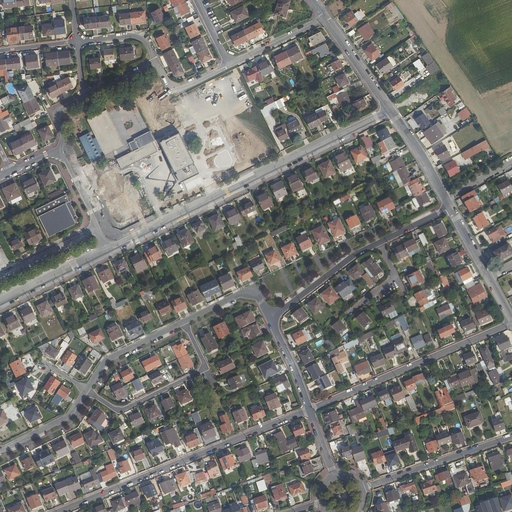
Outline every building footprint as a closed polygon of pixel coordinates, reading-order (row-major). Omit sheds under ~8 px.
[(16,7),(15,0),(2,0),(3,9),(16,7)] [(290,2),(283,0),(278,0),(274,15),(285,18),(290,2)] [(387,11),(395,6),(392,2),(384,7),(387,11)] [(184,3),(176,7),(181,16),(190,12),(185,3),(184,3)] [(254,8),(257,13),(263,10),(261,5),(259,5),(254,8)] [(232,12),(237,22),(248,17),(244,7),(232,12)] [(156,23),(165,19),(160,9),(151,14),(156,23)] [(344,16),(351,26),(359,20),(352,11),(344,16)] [(130,14),(131,24),(143,22),(142,17),(145,16),(144,12),(130,14)] [(120,25),(131,24),(130,14),(119,15),(120,25)] [(95,19),(96,28),(109,27),(108,17),(95,19)] [(85,30),(96,28),(95,19),(95,18),(84,20),(85,30)] [(54,25),(55,35),(65,34),(64,20),(53,21),(54,25)] [(359,29),(366,40),(375,34),(367,23),(359,29)] [(191,39),(200,35),(194,24),(185,29),(191,39)] [(43,36),(55,35),(54,25),(42,26),(43,36)] [(244,31),(248,40),(259,35),(255,26),(244,31)] [(19,28),(20,41),(33,39),(31,27),(19,28)] [(8,42),(20,41),(19,28),(6,29),(8,42)] [(241,43),(248,40),(244,31),(231,37),(235,44),(240,42),(241,43)] [(322,40),(319,34),(310,38),(313,45),(322,40)] [(156,39),(162,51),(171,47),(165,35),(156,39)] [(407,41),(409,44),(418,38),(416,35),(407,41)] [(197,54),(207,49),(202,38),(192,43),(197,54)] [(325,44),(305,54),(306,57),(313,54),(314,55),(319,53),(321,58),(330,54),(329,53),(325,44)] [(365,50),(372,61),(380,55),(373,45),(365,50)] [(296,47),(286,52),(291,63),(302,58),(296,47)] [(120,49),(121,61),(133,59),(132,48),(120,49)] [(113,49),(103,50),(105,60),(114,59),(113,49)] [(213,59),(207,49),(197,54),(202,64),(213,59)] [(165,56),(170,67),(179,63),(173,51),(165,56)] [(57,53),(59,66),(70,64),(68,52),(57,53)] [(291,63),(286,52),(274,58),(279,69),(291,63)] [(46,67),(59,66),(57,53),(45,54),(46,67)] [(426,66),(432,74),(440,69),(429,53),(423,57),(428,64),(426,66)] [(37,55),(26,57),(27,69),(38,68),(37,55)] [(390,56),(387,58),(393,66),(396,65),(396,63),(392,57),(391,57),(390,56)] [(91,69),(101,68),(100,58),(90,60),(91,69)] [(387,58),(377,65),(383,73),(393,66),(387,58)] [(16,59),(5,61),(7,70),(17,69),(16,59)] [(419,59),(412,62),(418,73),(425,69),(419,59)] [(333,72),(342,67),(339,60),(331,64),(333,68),(332,69),(333,72)] [(267,61),(257,66),(262,77),(273,71),(267,61)] [(179,63),(170,67),(174,76),(178,77),(184,73),(179,63)] [(245,72),(245,73),(249,81),(250,82),(256,79),(258,83),(264,81),(262,77),(257,66),(245,72)] [(340,87),(349,83),(344,74),(336,78),(340,87)] [(55,81),(61,93),(73,87),(68,78),(61,81),(58,75),(53,76),(55,81)] [(392,82),(397,89),(405,84),(400,77),(392,82)] [(51,98),(61,93),(55,81),(48,84),(50,87),(46,89),(51,98)] [(26,102),(34,98),(28,86),(17,91),(24,103),(26,102)] [(343,89),(326,97),(329,103),(332,102),(332,100),(337,97),(343,107),(351,104),(343,89)] [(445,95),(450,103),(456,98),(451,91),(449,93),(447,89),(442,92),(444,96),(445,95)] [(8,95),(0,99),(3,104),(11,101),(8,95)] [(365,97),(351,104),(351,105),(353,105),(356,111),(368,105),(365,97)] [(39,109),(34,98),(26,102),(24,103),(23,103),(29,116),(35,113),(34,112),(39,109)] [(455,101),(460,109),(465,106),(460,98),(455,101)] [(281,99),(275,102),(278,109),(284,106),(281,99)] [(260,110),(263,115),(277,108),(275,103),(269,106),(260,110)] [(149,117),(157,117),(157,105),(149,105),(149,117)] [(440,115),(446,112),(443,106),(437,109),(440,115)] [(466,107),(457,112),(462,121),(471,115),(466,107)] [(315,112),(316,114),(321,123),(328,119),(323,108),(315,112)] [(103,152),(105,156),(124,146),(106,111),(87,120),(96,138),(93,140),(89,133),(79,138),(91,162),(101,157),(100,154),(103,152)] [(420,126),(422,129),(431,123),(424,113),(415,119),(417,122),(418,122),(420,126)] [(311,130),(322,125),(321,123),(316,114),(306,119),(311,130)] [(3,117),(0,118),(0,130),(1,133),(9,129),(5,122),(3,117)] [(23,127),(25,126),(31,123),(29,119),(21,123),(23,127)] [(159,124),(165,136),(174,132),(168,120),(159,124)] [(286,126),(291,136),(303,130),(297,121),(286,126)] [(424,132),(432,143),(445,134),(443,132),(445,131),(438,121),(424,132)] [(13,126),(16,131),(23,127),(21,123),(13,126)] [(39,131),(44,142),(50,140),(49,138),(52,137),(52,135),(48,127),(39,131)] [(383,141),(391,137),(387,128),(378,133),(383,141)] [(284,130),(276,134),(280,142),(288,137),(284,130)] [(133,152),(125,156),(126,158),(118,162),(121,169),(122,170),(157,153),(153,145),(145,149),(144,147),(152,143),(155,142),(151,133),(135,141),(136,142),(130,145),(133,152)] [(160,143),(163,149),(175,172),(193,163),(179,133),(160,143)] [(20,141),(25,150),(30,148),(30,147),(36,144),(32,135),(20,140),(20,141)] [(397,147),(391,137),(383,141),(379,143),(384,153),(391,150),(392,151),(394,150),(394,149),(397,147)] [(486,139),(478,144),(481,150),(489,146),(486,139)] [(15,155),(25,150),(20,141),(10,145),(15,155)] [(435,149),(440,160),(450,154),(444,144),(435,149)] [(478,144),(461,153),(465,159),(481,150),(478,144)] [(360,148),(358,149),(351,152),(351,153),(356,163),(366,158),(360,148)] [(175,172),(163,149),(161,149),(172,173),(175,172)] [(335,159),(343,174),(352,169),(345,154),(335,159)] [(390,163),(395,172),(405,166),(401,157),(394,161),(393,159),(390,161),(391,162),(390,163)] [(444,166),(450,176),(459,171),(454,160),(444,166)] [(325,178),(330,175),(335,173),(329,162),(324,164),(325,165),(320,168),(325,178)] [(193,163),(175,172),(180,183),(199,174),(193,163)] [(395,172),(392,173),(396,180),(401,177),(403,182),(411,178),(411,177),(405,166),(395,172)] [(50,170),(53,177),(55,176),(51,167),(45,170),(45,172),(50,170)] [(303,173),(309,183),(319,178),(313,168),(303,173)] [(55,181),(53,177),(50,170),(45,172),(40,174),(45,185),(55,181)] [(112,170),(101,176),(119,213),(130,208),(113,173),(112,170)] [(297,174),(292,176),(293,178),(287,181),(294,194),(304,189),(297,174)] [(403,182),(405,185),(416,179),(414,175),(411,177),(411,178),(403,182)] [(396,180),(399,188),(405,185),(403,182),(401,177),(396,180)] [(39,189),(34,179),(26,183),(26,182),(22,183),(29,197),(33,195),(31,192),(39,189)] [(498,187),(504,198),(511,193),(511,188),(511,186),(508,181),(498,187)] [(409,187),(415,198),(416,197),(425,193),(421,186),(419,182),(409,187)] [(276,200),(286,195),(281,183),(270,188),(276,200)] [(9,201),(20,195),(15,185),(8,189),(7,188),(3,190),(9,201)] [(464,203),(469,212),(479,207),(474,197),(476,196),(473,190),(461,197),(464,203)] [(256,199),(261,209),(267,206),(272,204),(266,192),(262,195),(262,196),(256,199)] [(415,198),(412,200),(416,208),(430,202),(425,193),(416,197),(415,198)] [(66,195),(50,203),(35,210),(47,235),(62,227),(74,222),(73,220),(77,218),(66,195)] [(382,215),(394,208),(389,198),(376,204),(382,215)] [(252,202),(239,209),(243,218),(256,211),(252,202)] [(360,211),(366,222),(376,217),(370,206),(360,211)] [(235,210),(226,215),(230,224),(240,219),(235,210)] [(472,218),(478,229),(488,224),(482,213),(472,218)] [(360,225),(355,216),(346,220),(351,230),(360,225)] [(210,222),(215,232),(225,227),(220,217),(210,222)] [(338,219),(337,220),(334,221),(328,224),(337,241),(342,238),(341,236),(341,235),(345,233),(338,219)] [(74,222),(62,227),(47,235),(48,237),(63,230),(75,224),(74,222)] [(201,222),(193,226),(197,234),(205,230),(201,222)] [(439,239),(447,235),(442,223),(434,227),(439,239)] [(288,229),(286,225),(271,233),(272,237),(288,229)] [(329,239),(323,227),(312,232),(319,245),(324,243),(323,242),(329,239)] [(42,239),(37,228),(25,234),(30,245),(42,239)] [(486,232),(489,238),(491,237),(493,241),(500,238),(494,228),(486,232)] [(178,236),(184,248),(193,243),(187,231),(183,234),(178,236)] [(312,246),(307,234),(297,239),(302,251),(312,246)] [(421,235),(418,236),(424,247),(426,245),(421,235)] [(20,238),(12,243),(15,250),(24,245),(20,238)] [(415,239),(404,245),(409,255),(410,257),(421,251),(415,239)] [(436,243),(441,254),(450,249),(444,239),(436,243)] [(162,245),(168,256),(178,251),(172,240),(162,245)] [(297,254),(292,244),(282,249),(287,259),(297,254)] [(511,251),(508,244),(493,252),(498,261),(511,253),(511,251)] [(409,255),(404,245),(394,250),(399,261),(409,255)] [(147,252),(152,263),(162,258),(156,247),(147,252)] [(270,265),(280,260),(276,251),(266,256),(270,265)] [(446,259),(451,269),(462,263),(457,253),(446,259)] [(131,259),(137,271),(146,266),(140,255),(131,259)] [(364,261),(360,264),(364,269),(367,267),(375,276),(381,271),(371,257),(365,262),(364,261)] [(114,265),(118,274),(128,269),(124,260),(114,265)] [(255,273),(265,268),(261,260),(251,265),(255,273)] [(435,270),(431,262),(427,264),(430,272),(435,270)] [(399,271),(401,275),(413,269),(410,265),(399,271)] [(355,280),(363,273),(358,266),(349,272),(355,280)] [(242,282),(253,277),(249,267),(237,273),(242,282)] [(465,285),(474,280),(467,268),(458,272),(465,285)] [(109,269),(99,274),(104,284),(114,279),(109,269)] [(419,271),(409,276),(413,286),(424,281),(419,271)] [(374,283),(367,274),(362,277),(369,287),(374,283)] [(234,285),(229,275),(219,280),(224,290),(234,285)] [(83,282),(88,292),(98,288),(93,277),(83,282)] [(444,279),(440,280),(443,286),(446,291),(449,290),(444,279)] [(339,286),(336,289),(343,299),(352,292),(355,290),(348,281),(345,283),(345,282),(341,285),(342,285),(340,287),(339,286)] [(482,288),(480,284),(468,291),(474,304),(487,297),(482,288)] [(218,294),(214,285),(204,289),(209,298),(218,294)] [(69,290),(74,300),(83,296),(78,286),(69,290)] [(461,290),(460,287),(448,293),(449,296),(461,290)] [(322,295),(330,305),(337,300),(329,290),(322,295)] [(203,301),(198,291),(188,296),(193,306),(203,301)] [(427,298),(423,291),(415,295),(418,302),(427,298)] [(156,298),(152,292),(151,292),(145,295),(148,300),(149,302),(156,298)] [(52,298),(58,308),(67,304),(62,293),(52,298)] [(187,308),(182,298),(172,303),(177,313),(187,308)] [(114,299),(109,302),(114,311),(127,304),(125,300),(116,305),(114,299)] [(317,299),(308,306),(315,315),(324,308),(317,299)] [(173,311),(168,301),(157,307),(162,316),(173,311)] [(434,305),(432,301),(431,302),(423,306),(424,306),(425,309),(434,305)] [(38,307),(43,318),(52,313),(47,303),(38,307)] [(383,318),(395,312),(391,303),(379,309),(383,318)] [(456,313),(452,303),(436,310),(441,319),(456,313)] [(31,308),(20,313),(26,324),(36,319),(31,308)] [(301,323),(308,317),(302,308),(294,314),(301,323)] [(153,319),(149,310),(139,315),(141,318),(139,319),(140,321),(142,320),(144,324),(153,319)] [(487,310),(472,317),(476,327),(491,321),(487,310)] [(241,325),(243,328),(256,322),(251,312),(243,315),(244,317),(237,320),(240,325),(241,325)] [(372,323),(364,313),(357,319),(364,329),(372,323)] [(408,318),(406,315),(398,318),(402,326),(405,333),(410,330),(406,319),(408,318)] [(19,325),(15,317),(10,319),(5,322),(9,330),(19,325)] [(398,318),(388,324),(390,328),(397,325),(398,328),(402,326),(398,318)] [(461,323),(464,332),(474,328),(471,319),(461,323)] [(346,329),(340,321),(332,327),(339,335),(346,329)] [(143,330),(139,322),(127,328),(131,336),(143,330)] [(220,339),(229,334),(224,323),(214,328),(220,339)] [(246,337),(251,334),(253,339),(262,335),(258,328),(259,328),(257,324),(243,331),(246,337)] [(108,331),(113,341),(123,336),(118,326),(108,331)] [(438,331),(441,339),(455,333),(452,326),(438,331)] [(80,336),(86,334),(84,328),(78,331),(80,336)] [(100,330),(90,335),(92,339),(89,340),(92,345),(104,339),(100,330)] [(293,336),(298,346),(307,342),(302,332),(293,336)] [(358,339),(360,343),(360,344),(365,341),(373,336),(371,332),(358,339)] [(202,338),(207,347),(208,347),(211,352),(217,349),(210,334),(202,338)] [(423,336),(427,345),(432,343),(428,334),(423,336)] [(403,335),(391,340),(394,345),(396,351),(401,349),(401,348),(407,345),(403,335)] [(416,349),(425,345),(421,335),(412,339),(416,349)] [(322,337),(315,342),(318,346),(324,341),(322,337)] [(511,347),(506,337),(496,341),(496,343),(494,344),(496,350),(497,352),(511,347)] [(344,346),(346,349),(360,343),(358,339),(344,346)] [(332,351),(336,349),(329,340),(325,342),(332,351)] [(258,358),(269,353),(264,342),(253,347),(258,358)] [(49,346),(46,344),(38,348),(38,349),(45,353),(49,346)] [(179,359),(188,355),(183,344),(174,349),(179,359)] [(394,357),(398,355),(397,354),(396,351),(394,345),(382,350),(387,360),(394,357)] [(59,353),(49,346),(45,353),(54,360),(59,353)] [(480,350),(489,372),(495,369),(486,348),(480,350)] [(300,354),(305,365),(314,361),(309,350),(300,354)] [(497,352),(496,350),(493,351),(500,367),(503,365),(498,353),(497,352)] [(504,351),(498,353),(503,365),(506,364),(506,363),(511,359),(511,355),(510,357),(509,355),(506,357),(504,351)] [(70,367),(77,358),(69,352),(62,362),(70,367)] [(473,352),(463,356),(467,365),(476,361),(473,352)] [(337,366),(341,364),(349,361),(346,354),(341,356),(334,360),(337,366)] [(374,369),(385,364),(381,354),(370,359),(374,369)] [(193,365),(188,355),(179,359),(184,370),(193,365)] [(147,371),(161,364),(157,356),(143,363),(147,371)] [(77,363),(75,368),(85,375),(93,364),(85,358),(80,365),(77,363)] [(223,374),(235,368),(230,359),(219,365),(223,374)] [(337,370),(338,373),(344,371),(341,364),(337,366),(334,360),(333,360),(336,369),(337,370)] [(25,374),(19,361),(10,365),(16,378),(25,374)] [(259,367),(265,379),(279,372),(281,371),(281,370),(282,369),(281,368),(281,367),(280,366),(279,366),(278,366),(276,367),(273,361),(259,367)] [(364,375),(372,372),(368,361),(355,367),(359,376),(364,374),(364,375)] [(483,362),(480,363),(485,375),(487,374),(488,374),(489,373),(483,362)] [(308,368),(314,381),(317,380),(324,377),(318,363),(308,368)] [(122,374),(126,382),(134,378),(130,369),(122,374)] [(495,369),(489,373),(488,374),(487,374),(489,377),(493,375),(499,384),(502,382),(495,369)] [(149,375),(153,383),(163,378),(159,370),(149,375)] [(357,378),(354,371),(347,374),(350,380),(353,379),(353,380),(357,378)] [(470,374),(476,387),(479,385),(475,376),(478,375),(477,372),(470,374)] [(422,374),(413,378),(416,385),(424,381),(424,380),(425,380),(422,374)] [(472,388),(476,387),(470,374),(458,379),(460,384),(462,387),(470,384),(472,388)] [(290,387),(285,375),(274,380),(280,392),(290,387)] [(324,377),(317,380),(319,384),(321,387),(323,391),(332,386),(327,375),(324,377)] [(494,387),(499,384),(493,375),(489,377),(494,387)] [(229,380),(233,390),(243,386),(239,376),(229,380)] [(446,387),(447,389),(460,384),(458,379),(458,380),(456,376),(444,381),(446,387)] [(53,394),(60,383),(52,377),(44,389),(53,394)] [(139,378),(132,382),(137,392),(144,388),(139,378)] [(22,399),(28,396),(27,394),(33,391),(28,379),(17,385),(19,389),(18,390),(19,391),(20,391),(22,394),(20,395),(22,399)] [(408,391),(417,388),(413,379),(405,383),(408,391)] [(119,400),(128,395),(122,383),(115,386),(113,387),(119,400)] [(62,386),(57,393),(66,399),(71,391),(62,386)] [(406,398),(401,386),(396,388),(397,389),(391,392),(395,402),(406,398)] [(441,408),(443,407),(443,406),(453,402),(451,398),(450,395),(447,389),(446,387),(443,388),(446,396),(444,397),(443,395),(441,396),(440,392),(435,394),(441,408)] [(464,394),(466,398),(478,393),(477,389),(464,394)] [(177,395),(182,404),(192,399),(187,390),(177,395)] [(390,398),(387,391),(378,394),(382,402),(390,398)] [(453,403),(466,398),(464,394),(464,393),(451,398),(453,402),(453,403)] [(281,407),(276,395),(265,399),(270,411),(281,407)] [(377,404),(373,396),(360,402),(363,410),(377,404)] [(410,396),(406,398),(411,409),(415,407),(410,396)] [(163,402),(166,409),(174,405),(171,398),(163,402)] [(360,402),(359,400),(355,402),(357,408),(348,412),(350,417),(352,423),(366,417),(363,410),(360,402)] [(156,406),(150,409),(145,411),(150,421),(161,416),(156,406)] [(261,407),(251,411),(255,421),(265,416),(261,407)] [(31,423),(42,418),(38,410),(27,415),(31,423)] [(247,420),(243,410),(233,414),(237,424),(247,420)] [(324,415),(328,425),(340,421),(336,410),(324,415)] [(3,411),(0,412),(0,425),(8,422),(3,411)] [(89,419),(87,422),(101,431),(104,429),(100,426),(107,417),(97,411),(91,420),(89,419)] [(197,412),(192,414),(195,423),(201,421),(197,412)] [(483,423),(479,412),(464,418),(468,428),(483,423)] [(130,418),(135,428),(144,423),(140,413),(130,418)] [(233,430),(226,415),(220,418),(223,426),(220,427),(223,434),(233,430)] [(384,430),(387,429),(383,418),(379,419),(384,430)] [(505,428),(501,418),(492,421),(496,432),(505,428)] [(203,443),(194,420),(190,422),(195,435),(185,439),(189,449),(203,443)] [(343,434),(338,422),(330,425),(335,437),(343,434)] [(302,423),(291,428),(295,437),(306,433),(302,423)] [(216,436),(211,424),(200,428),(205,440),(216,436)] [(357,433),(353,424),(347,426),(350,435),(357,433)] [(161,434),(166,446),(171,443),(172,446),(174,445),(175,448),(181,445),(174,429),(172,430),(171,428),(165,431),(165,433),(161,434)] [(109,434),(113,443),(125,437),(120,429),(109,434)] [(158,429),(152,431),(141,436),(143,441),(160,434),(159,432),(158,429)] [(104,442),(100,434),(97,436),(94,431),(85,436),(91,448),(104,442)] [(452,441),(448,431),(435,436),(438,446),(452,441)] [(294,440),(286,443),(282,432),(274,436),(281,453),(296,448),(294,440)] [(85,442),(80,433),(70,438),(74,447),(85,442)] [(455,445),(464,441),(461,433),(452,437),(455,445)] [(409,448),(412,455),(412,453),(418,451),(414,441),(413,437),(412,435),(406,437),(406,439),(409,448)] [(409,456),(412,455),(409,448),(406,439),(393,444),(396,452),(406,449),(407,452),(408,452),(409,456)] [(71,452),(65,441),(54,446),(60,457),(71,452)] [(429,453),(439,450),(436,441),(426,444),(429,453)] [(149,449),(153,457),(164,453),(161,444),(149,449)] [(343,458),(352,454),(351,450),(349,446),(340,449),(343,458)] [(355,461),(366,457),(362,446),(351,450),(352,454),(355,461)] [(239,458),(238,458),(240,462),(252,458),(248,448),(245,449),(244,447),(241,449),(241,448),(236,450),(239,458)] [(38,455),(34,457),(40,468),(44,466),(44,467),(56,461),(49,448),(38,454),(38,455)] [(132,451),(136,460),(145,457),(141,448),(132,451)] [(265,450),(255,454),(257,460),(262,458),(261,456),(267,455),(265,450)] [(303,463),(309,461),(308,458),(310,457),(308,450),(299,454),(303,463)] [(372,455),(375,465),(386,461),(382,451),(372,455)] [(504,468),(499,452),(488,456),(493,471),(504,468)] [(77,453),(72,455),(77,464),(81,462),(77,453)] [(395,453),(386,456),(389,467),(399,464),(395,453)] [(236,465),(232,454),(220,459),(224,470),(236,465)] [(31,458),(23,462),(27,470),(35,466),(31,458)] [(259,467),(256,459),(251,461),(255,469),(259,467)] [(135,471),(131,460),(120,465),(122,469),(119,470),(121,475),(131,471),(131,472),(135,471)] [(209,466),(206,467),(210,478),(214,477),(213,475),(220,472),(215,461),(208,464),(209,466)] [(303,463),(301,464),(306,476),(314,473),(309,461),(303,463)] [(6,470),(10,479),(21,474),(16,465),(6,470)] [(112,475),(116,473),(113,466),(109,467),(110,470),(107,471),(108,472),(97,477),(100,484),(100,485),(113,479),(112,475)] [(484,467),(473,471),(474,475),(476,480),(487,476),(484,467)] [(100,484),(97,477),(95,471),(91,472),(93,477),(82,481),(86,490),(96,486),(96,485),(100,484)] [(446,480),(448,483),(448,486),(453,484),(451,478),(448,471),(439,474),(435,476),(437,482),(441,481),(441,482),(443,481),(446,480)] [(190,474),(189,472),(176,476),(180,487),(193,482),(193,481),(190,474)] [(193,473),(190,474),(193,481),(194,481),(196,484),(206,480),(203,472),(194,476),(193,473)] [(262,475),(265,482),(271,480),(269,473),(262,475)] [(467,474),(452,479),(453,479),(455,486),(457,492),(460,491),(459,488),(463,487),(463,488),(467,487),(470,495),(476,492),(472,479),(469,480),(467,474)] [(54,484),(59,495),(69,491),(69,492),(81,488),(76,477),(65,481),(65,480),(54,484)] [(263,479),(256,481),(260,491),(266,489),(263,479)] [(175,490),(171,480),(161,484),(165,494),(175,490)] [(435,486),(433,480),(427,482),(427,483),(421,485),(424,495),(437,491),(437,490),(435,486)] [(289,487),(292,496),(304,491),(300,482),(289,487)] [(401,488),(397,489),(401,499),(404,498),(402,494),(403,493),(403,492),(411,489),(413,494),(416,493),(417,494),(418,493),(418,492),(417,492),(414,483),(404,486),(404,485),(400,487),(401,488)] [(157,494),(153,484),(144,488),(148,498),(157,494)] [(278,501),(287,497),(282,484),(271,488),(275,500),(276,501),(278,501)] [(41,492),(45,501),(56,497),(52,488),(41,492)] [(231,489),(223,492),(225,496),(224,497),(225,499),(233,496),(231,489)] [(201,500),(217,494),(215,490),(199,496),(201,500)] [(388,499),(387,499),(389,503),(400,499),(397,490),(386,493),(388,499)] [(137,492),(124,497),(128,506),(129,507),(141,502),(137,492)] [(511,508),(511,494),(500,499),(505,511),(511,508)] [(41,505),(37,495),(27,499),(32,509),(41,505)] [(264,496),(254,500),(254,501),(257,511),(268,507),(264,496)] [(128,506),(124,497),(112,502),(114,509),(111,510),(111,511),(115,511),(116,511),(128,506)] [(180,507),(185,506),(183,502),(170,506),(172,510),(173,510),(180,507)] [(111,511),(111,510),(107,511),(103,503),(92,507),(94,511),(111,511)] [(249,503),(245,505),(242,505),(243,508),(240,510),(241,511),(247,511),(248,511),(251,510),(249,503)] [(496,511),(501,510),(499,503),(492,505),(494,511),(496,511)]
